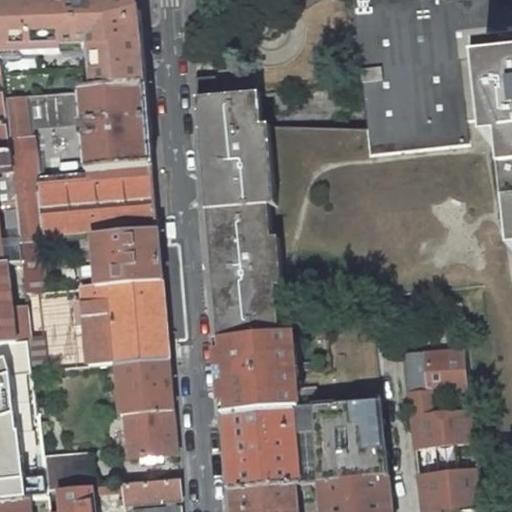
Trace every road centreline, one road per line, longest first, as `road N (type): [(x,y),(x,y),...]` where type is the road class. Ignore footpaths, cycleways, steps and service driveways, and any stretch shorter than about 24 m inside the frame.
road 1 (residential): [(209,511),(165,0)]
road 2 (residential): [(415,511),(394,328)]
